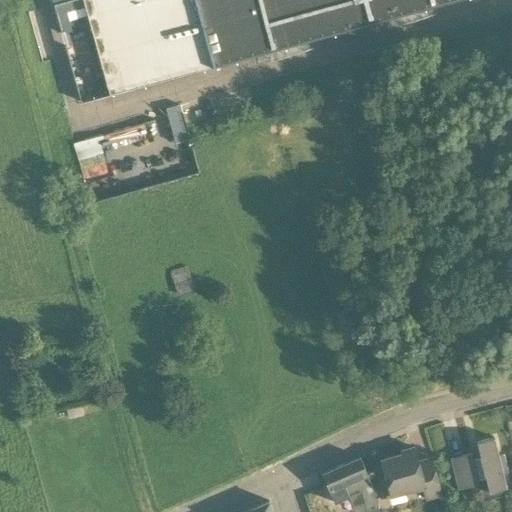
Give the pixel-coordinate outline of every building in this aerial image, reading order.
[(72,0),(53,5),(80,104),(454,0),(72,0)] [(172,134),(187,130),(186,127),(180,106),(165,110),(167,116),(172,134)] [(100,135),(76,140),(79,156),(103,152),(100,135)] [(502,470),(506,469),(503,455),(498,456),(494,438),(476,443),(480,457),(473,459),(471,454),(450,459),(458,490),(486,483),(488,492),(506,488),(502,470)] [(423,488),(426,499),(441,495),(431,459),(417,463),(413,448),(401,451),(402,454),(380,460),(384,472),(378,474),(385,498),(423,488)] [(334,504),(361,492),(366,511),(373,511),(378,511),(372,487),(359,457),(321,474),(334,504)] [(272,511),(269,501),(244,511),(272,511)]
